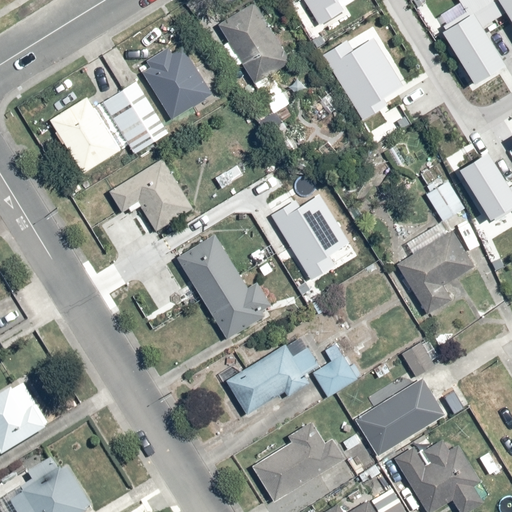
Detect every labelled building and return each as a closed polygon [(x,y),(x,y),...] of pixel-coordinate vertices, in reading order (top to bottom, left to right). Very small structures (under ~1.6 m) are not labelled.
[(291,63),(255,0),(220,25),(257,84),(291,63)] [(302,0),(319,25),(343,10),(336,0),(302,0)] [(511,25),(511,0),(456,0),(465,14),(442,30),(476,83),(505,64),(482,28),(505,14),(511,25)] [(349,37),(323,53),(364,119),(388,104),(381,93),(402,81),(372,33),(353,45),(349,37)] [(153,68),(142,72),(172,121),(213,95),(185,48),(174,55),(169,47),(148,61),(153,68)] [(136,81),(102,101),(132,152),(167,131),(136,81)] [(88,97),(49,121),(83,173),(120,151),(88,97)] [(488,154),(459,171),(489,220),(511,205),(511,136),(509,138),(511,141),(511,185),(508,187),(488,154)] [(193,208),(162,159),(109,190),(122,213),(139,203),(156,232),(193,208)] [(444,171),(423,182),(428,191),(425,193),(439,220),(463,207),(444,171)] [(294,200),(270,215),(310,280),(335,265),(329,255),(349,243),(319,194),(298,206),(294,200)] [(452,230),(399,264),(429,313),(454,299),(445,286),(476,267),(452,230)] [(248,287),(215,232),(177,257),(228,339),(267,316),(263,311),(272,305),(257,282),(248,287)] [(302,336),(226,380),(247,413),(284,392),(288,397),(310,384),(304,376),(321,364),(302,336)] [(434,363),(421,340),(401,352),(414,375),(434,363)] [(346,351),(320,367),(313,372),(328,396),(361,375),(346,351)] [(447,415),(422,377),(357,419),(379,455),(447,415)] [(0,398),(0,456),(51,427),(26,384),(0,398)] [(292,442),(253,466),(275,502),(346,458),(333,437),(325,443),(312,422),(288,437),(292,442)] [(414,447),(395,457),(430,511),(431,511),(452,500),(461,511),(466,511),(484,502),(475,486),(483,482),(460,445),(450,451),(443,440),(424,451),(431,461),(426,465),(414,447)] [(91,511),(95,510),(70,468),(9,500),(0,504),(0,511),(91,511)] [(376,511),(369,500),(350,511),(343,511),(340,505),(326,511),(376,511)]
